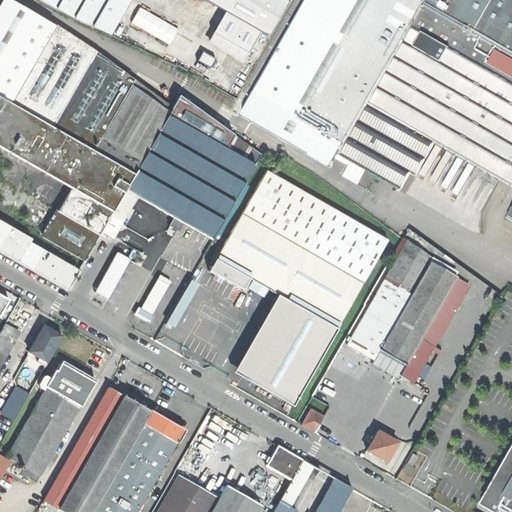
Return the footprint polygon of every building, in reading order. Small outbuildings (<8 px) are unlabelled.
[(211,240),(260,155),(222,128),(178,96),(171,109),(101,57),(12,0),(0,0),(0,1),(0,252),(66,290),(77,270),(28,242),(30,239),(0,221),(0,147),(70,188),(42,236),(83,260),(100,231),(106,234),(112,238),(136,198),(173,219),(169,226),(176,231),(180,223),(211,240)] [(109,36),(129,0),(34,0),(42,5),(64,16),(86,26),(109,36)] [(204,0),(267,35),(286,0),(204,0)] [(330,169),(336,158),(426,0),(307,0),(255,93),(240,117),(330,169)] [(511,0),(426,0),(336,158),(342,162),(344,159),(351,162),(343,176),(351,181),(359,167),(400,190),(409,172),(415,176),(434,143),(511,186),(511,206),(506,217),(511,220),(511,0)] [(312,370),(386,240),(265,170),(214,259),(277,295),(301,309),(278,348),(276,352),(274,357),(274,362),(274,366),(276,370),(279,374),(282,376),(286,378),(291,379),(297,379),(303,378),(308,375),(312,370)] [(107,298),(135,250),(121,242),(93,291),(107,298)] [(378,350),(405,366),(455,277),(403,247),(346,345),(372,361),(378,350)] [(151,316),(167,287),(156,280),(139,309),(151,316)] [(0,313),(8,299),(0,294),(0,313)] [(162,324),(156,320),(151,329),(157,332),(162,324)] [(16,330),(4,324),(0,331),(0,363),(15,338),(14,334),(16,330)] [(46,361),(60,336),(51,331),(42,326),(28,351),(46,361)] [(34,482),(90,383),(73,373),(57,364),(4,456),(0,453),(0,476),(4,469),(8,463),(11,465),(14,461),(19,464),(16,469),(20,471),(18,475),(23,478),(24,476),(34,482)] [(0,410),(0,413),(12,421),(27,394),(14,386),(0,410)] [(136,511),(182,431),(131,400),(106,386),(42,500),(63,511),(136,511)] [(313,433),(322,417),(309,410),(300,425),(313,433)] [(479,431),(469,431),(470,458),(477,458),(477,473),(479,473),(479,458),(487,457),(486,430),(479,431)] [(384,462),(395,443),(376,432),(372,438),(371,438),(367,443),(369,444),(365,451),(374,456),(384,462)] [(265,466),(290,480),(301,460),(277,447),(273,454),(265,466)] [(511,511),(511,455),(481,509),(485,511),(511,511)] [(277,501),(271,511),(293,511),(294,511),(288,507),(302,481),(311,466),(301,460),(290,480),(285,488),(277,501)] [(176,476),(155,511),(256,511),(259,507),(223,487),(216,499),(176,476)] [(334,480),(323,499),(339,508),(350,489),(334,480)] [(265,494),(277,501),(285,488),(273,481),(265,494)] [(323,499),(315,511),(337,511),(339,508),(323,499)]
